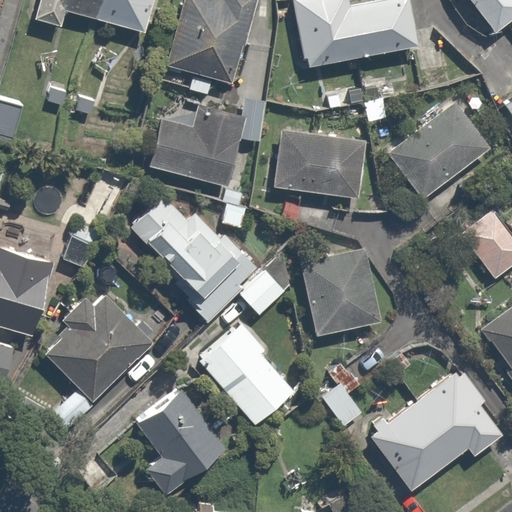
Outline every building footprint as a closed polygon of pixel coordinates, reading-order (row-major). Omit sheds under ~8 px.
[(27,0),(23,15),(51,23),(57,6),(134,30),(142,0),(27,0)] [(220,80),(245,0),(171,0),(153,60),(185,70),(179,89),(203,97),(209,76),(220,80)] [(338,0),(283,0),(296,65),(407,44),(398,0),(350,0),(339,2),(338,0)] [(511,0),(462,0),(485,31),(511,11),(511,0)] [(355,80),(358,99),(360,118),(380,115),(375,78),(355,80)] [(319,86),(321,105),(358,99),(355,80),(319,86)] [(511,90),(498,99),(511,123),(511,90)] [(241,92),(235,114),(230,130),(252,136),(262,98),(241,92)] [(0,142),(4,144),(19,101),(0,94),(0,142)] [(235,114),(191,101),(184,127),(148,117),(136,160),(216,182),(230,130),(235,114)] [(482,149),(441,101),(378,156),(419,204),(482,149)] [(267,125),(260,184),(348,194),(354,135),(267,125)] [(277,291),(188,200),(170,217),(150,196),(120,226),(182,288),(176,294),(197,315),(224,288),(251,316),(277,291)] [(216,196),(211,219),(239,225),(244,202),(216,196)] [(511,236),(498,218),(488,203),(450,230),(485,279),(511,259),(511,236)] [(511,207),(498,218),(511,236),(511,207)] [(93,224),(69,216),(55,259),(79,267),(93,224)] [(0,329),(24,337),(48,256),(0,241),(0,329)] [(371,319),(356,248),(290,262),(305,333),(371,319)] [(40,413),(56,430),(151,340),(91,277),(51,315),(60,325),(33,350),(68,387),(40,413)] [(511,297),(471,326),(511,384),(511,297)] [(291,385),(234,317),(189,354),(246,422),(291,385)] [(355,378),(339,356),(320,369),(332,385),(314,397),(335,426),(357,410),(341,388),(355,378)] [(465,452),(495,431),(452,367),(361,430),(398,485),(459,443),(465,452)] [(201,421),(213,412),(196,389),(184,398),(174,384),(127,419),(152,452),(137,464),(158,492),(220,445),(201,421)]
